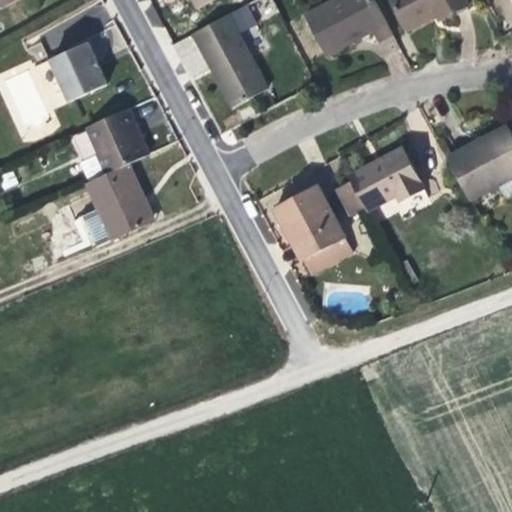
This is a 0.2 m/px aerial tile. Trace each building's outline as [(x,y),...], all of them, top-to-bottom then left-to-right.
[(0,0),(0,5),(8,20),(43,0),(0,0)] [(200,0),(206,12),(230,0),(200,0)] [(380,49),(398,40),(375,0),(341,0),(306,18),(327,59),(354,47),(374,37),(380,49)] [(438,19),(447,22),(470,10),(464,0),(393,0),(411,33),(438,19)] [(238,109),(273,91),(236,19),(202,37),(221,75),(238,109)] [(192,36),(175,43),(186,70),(204,63),(192,36)] [(89,55),(54,71),(74,113),(108,97),(97,73),(89,55)] [(130,179),(150,171),(139,145),(129,124),(89,142),(110,188),(130,179)] [(478,149),(476,145),(467,150),(449,159),(471,203),(511,181),(511,143),(506,133),(478,149)] [(427,193),(406,151),(380,164),(354,177),(355,180),(370,211),(372,213),(401,196),(406,205),(427,193)] [(87,198),(111,254),(147,239),(137,214),(144,211),(130,179),(110,188),(87,198)] [(370,211),(355,180),(338,189),(353,217),(370,211)] [(351,244),(324,192),(281,212),(303,254),(309,266),(314,279),(358,256),(351,244)] [(144,211),(137,214),(147,239),(154,236),(147,218),(144,211)]
